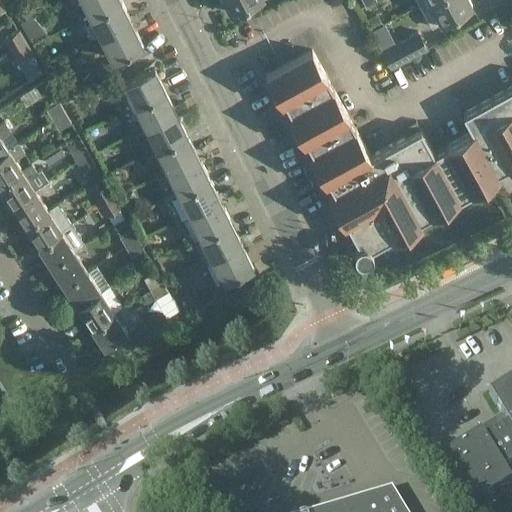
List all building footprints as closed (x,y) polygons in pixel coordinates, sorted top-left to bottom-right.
[(69,0),(79,19),(117,0),(69,0)] [(132,20),(121,0),(117,0),(79,19),(90,41),(100,36),(132,20)] [(223,0),(230,13),(255,0),(223,0)] [(428,0),(420,4),(432,27),(473,4),(470,0),(428,0)] [(377,12),(366,18),(372,30),(383,23),(377,12)] [(30,38),(44,30),(34,13),(20,21),(30,38)] [(143,42),(132,20),(100,36),(111,58),(143,42)] [(5,37),(11,48),(24,41),(18,30),(5,37)] [(418,31),(383,50),(391,66),(427,47),(418,31)] [(18,59),(30,52),(24,41),(11,48),(18,59)] [(312,49),(266,74),(265,74),(281,102),(282,102),(282,103),(285,101),(290,111),(288,113),(288,114),(334,89),(312,49)] [(18,59),(29,79),(42,72),(30,52),(18,59)] [(134,104),(166,88),(154,66),(124,81),(123,81),(123,82),(134,104)] [(124,81),(119,70),(92,84),(97,95),(123,82),(123,81),(124,81)] [(511,85),(462,113),(472,131),(473,130),(499,176),(500,175),(498,172),(508,167),(510,169),(511,169),(511,170),(511,169),(511,85)] [(166,88),(134,104),(122,110),(133,132),(145,126),(177,110),(166,88)] [(310,153),(310,154),(356,129),(334,89),(288,114),(303,142),(304,142),(304,143),(307,141),(312,151),(310,153)] [(59,101),(58,101),(46,108),(52,119),(65,111),(59,101)] [(177,110),(145,126),(156,148),(187,132),(177,110)] [(65,111),(52,119),(58,129),(71,122),(65,111)] [(371,256),(372,254),(372,252),(372,250),(372,249),(371,247),(392,236),(393,239),(421,224),(419,220),(499,177),(499,176),(473,130),(472,131),(434,152),(420,128),(370,155),(378,169),(332,194),(328,196),(352,240),(348,242),(354,254),(355,256),(355,257),(356,258),(358,259),(359,260),(362,260),(365,260),(366,260),(367,260),(368,259),(369,258),(371,257),(371,256)] [(356,129),(310,154),(325,182),(326,182),(326,183),(329,181),(335,191),(332,193),(332,194),(378,169),(370,155),(356,129)] [(187,132),(156,148),(162,161),(160,163),(163,171),(167,170),(198,154),(187,132)] [(0,152),(8,148),(7,146),(0,134),(0,152)] [(0,181),(21,168),(15,158),(25,152),(18,140),(7,146),(8,148),(0,152),(0,181)] [(45,178),(72,158),(59,141),(33,161),(45,178)] [(89,153),(83,143),(71,150),(76,161),(89,153)] [(89,153),(76,161),(82,171),(95,164),(89,153)] [(167,170),(171,178),(178,191),(209,176),(198,154),(167,170)] [(32,161),(21,168),(0,181),(0,187),(11,204),(35,188),(29,180),(39,174),(32,161)] [(209,176),(178,191),(188,213),(220,197),(209,176)] [(113,195),(107,185),(95,193),(101,203),(113,195)] [(24,224),(48,209),(35,188),(11,204),(24,224)] [(113,195),(101,203),(106,213),(119,206),(113,195)] [(220,197),(188,213),(199,235),(231,219),(220,197)] [(57,202),(48,209),(24,224),(37,244),(61,229),(71,222),(57,202)] [(231,219),(199,235),(210,257),(242,241),(231,219)] [(138,238),(131,228),(119,235),(125,246),(138,238)] [(50,265),(74,249),(61,229),(37,244),(50,265)] [(138,238),(125,246),(131,256),(144,249),(138,238)] [(242,241),(210,257),(221,280),(253,264),(242,241)] [(184,243),(173,248),(177,259),(189,254),(184,243)] [(64,285),(88,269),(74,249),(50,265),(64,285)] [(101,290),(88,269),(64,285),(77,305),(101,290)] [(142,276),(149,287),(161,280),(155,269),(142,276)] [(155,298),(168,290),(161,280),(149,287),(155,298)] [(199,297),(192,285),(179,292),(185,305),(199,297)] [(90,326),(114,310),(113,309),(101,290),(77,305),(90,326)] [(104,347),(127,331),(120,320),(131,314),(123,303),(113,309),(114,310),(90,326),(104,347)] [(511,380),(488,395),(507,426),(483,441),(479,434),(441,457),(473,508),(510,484),(503,472),(511,466),(511,380)] [(404,511),(390,489),(310,511),(404,511)]
